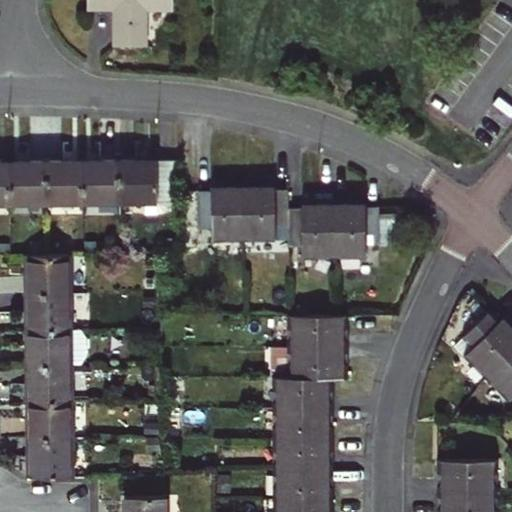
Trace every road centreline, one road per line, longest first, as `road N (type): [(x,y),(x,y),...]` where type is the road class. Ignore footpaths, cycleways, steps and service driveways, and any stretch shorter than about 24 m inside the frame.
road 1 (residential): [(0,91),(153,95),(286,118),(381,153),(475,216)]
road 2 (residential): [(390,511),(396,398),(421,324),(475,216)]
